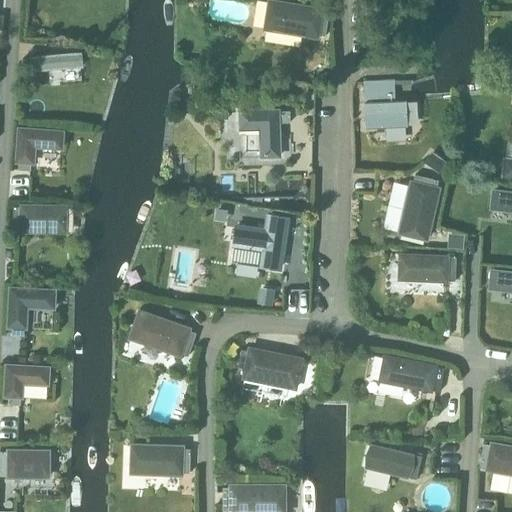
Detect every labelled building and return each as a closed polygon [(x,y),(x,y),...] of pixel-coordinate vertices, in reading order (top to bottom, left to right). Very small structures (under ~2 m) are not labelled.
[(327,38),(331,14),(325,14),(326,9),(269,0),(263,32),(320,42),(321,38),(327,38)] [(37,70),(89,65),(88,50),(35,54),(37,70)] [(365,100),(396,99),(395,82),(365,83),(365,100)] [(238,124),(236,125),(236,128),(239,129),(239,131),(260,131),(260,158),(282,158),(281,123),(290,122),(290,111),(280,111),(280,109),(274,109),(273,97),(243,98),(244,110),(238,110),(238,124)] [(367,131),(408,129),(408,103),(365,105),(367,131)] [(69,147),(70,127),(23,124),(20,161),(40,162),(41,145),(69,147)] [(432,152),(424,163),(447,179),(455,168),(432,152)] [(511,161),(506,160),(503,181),(511,182),(511,161)] [(439,176),(415,171),(413,176),(410,175),(397,230),(428,237),(442,183),(438,182),(439,176)] [(511,190),(491,189),(489,210),(511,212),(511,190)] [(72,233),(73,203),(25,203),(24,205),(17,205),(17,227),(24,227),(24,232),(72,233)] [(234,247),(231,262),(259,266),(259,267),(281,271),(289,217),(267,214),(265,229),(236,224),(233,247),(234,247)] [(451,233),(451,248),(463,249),(464,234),(451,233)] [(456,277),(457,254),(450,253),(450,251),(398,249),(398,277),(449,278),(449,277),(456,277)] [(489,272),(487,290),(511,292),(511,270),(500,270),(490,269),(489,272)] [(9,287),(7,329),(13,329),(13,335),(25,335),(25,330),(28,330),(29,309),(56,310),(57,289),(9,287)] [(260,287),(257,303),(271,305),(274,289),(260,287)] [(189,351),(197,329),(191,327),(193,322),(139,304),(129,334),(182,353),(183,349),(189,351)] [(305,353),(249,341),(249,346),(242,345),(238,369),(244,370),(243,374),(299,385),(305,353)] [(441,387),(446,364),(439,363),(440,359),(386,349),(380,377),(435,388),(435,386),(441,387)] [(5,363),(3,398),(9,398),(8,404),(20,405),(21,399),(23,399),(24,384),(50,386),(51,366),(5,363)] [(511,440),(493,436),(492,441),(486,440),(482,463),(488,464),(488,466),(511,470),(511,440)] [(192,467),(193,443),(187,443),(187,439),(132,437),(131,469),(186,471),(186,467),(192,467)] [(419,475),(424,452),(417,450),(417,448),(373,438),(368,449),(368,463),(412,473),(419,475)] [(1,451),(0,476),(6,476),(6,478),(50,479),(51,448),(6,448),(6,452),(1,451)] [(290,511),(290,477),(232,477),(232,482),(226,482),(225,508),(232,508),(232,511),(290,511)]
